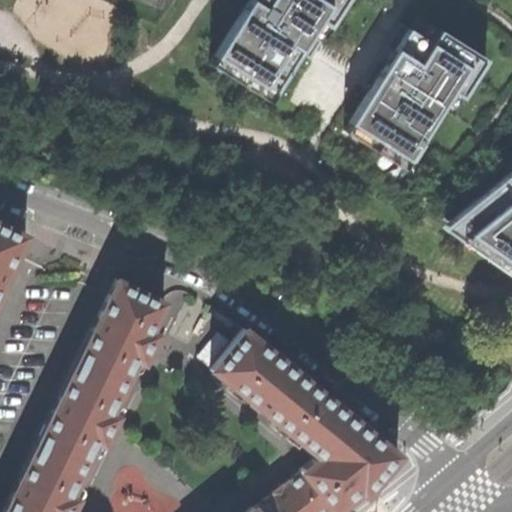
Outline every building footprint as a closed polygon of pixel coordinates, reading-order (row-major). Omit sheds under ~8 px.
[(248,0),(209,62),(268,99),(301,48),(311,34),(322,39),(345,0),(248,0)] [(371,82),(342,128),(402,166),(450,90),(461,96),(485,57),(437,27),(430,40),(399,21),(374,60),(382,66),(371,82)] [(511,167),(448,218),(511,263),(511,167)] [(0,290),(7,275),(27,235),(0,221),(0,290)] [(162,300),(115,277),(93,325),(57,401),(18,483),(4,511),(68,511),(77,494),(71,491),(96,437),(103,440),(118,410),(111,407),(136,354),(143,357),(155,333),(148,329),(162,300)] [(209,367),(316,455),(358,490),(363,495),(396,453),(364,426),(275,354),(242,326),(209,367)] [(327,511),(330,510),(331,511),(358,490),(316,455),(298,469),(299,471),(286,481),(284,480),(272,489),(274,491),(256,505),(254,503),(243,511),(327,511)]
